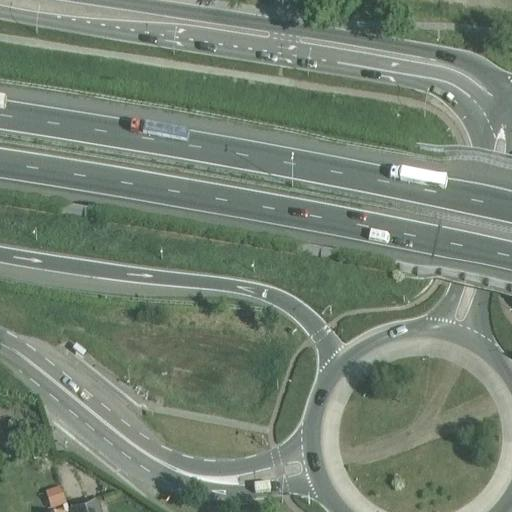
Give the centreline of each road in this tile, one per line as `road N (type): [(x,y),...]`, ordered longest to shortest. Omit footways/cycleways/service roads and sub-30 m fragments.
road 1 (motorway): [(0,164),(511,260)]
road 2 (motorway): [(511,210),(0,117)]
road 3 (secondary): [(0,10),(438,82),(476,112)]
road 4 (secondary): [(504,93),(488,73),(452,56),(89,0)]
road 5 (motorway): [(0,253),(278,297),(304,317),(339,366)]
road 6 (secondary): [(191,477),(141,455),(0,344)]
road 7 (secondary): [(476,112),(483,160),(457,290),(438,331)]
road 8 (secondary): [(476,344),(511,167)]
road 9 (secondary): [(191,477),(243,491),(321,485)]
road 10 (secondary): [(311,446),(191,477)]
